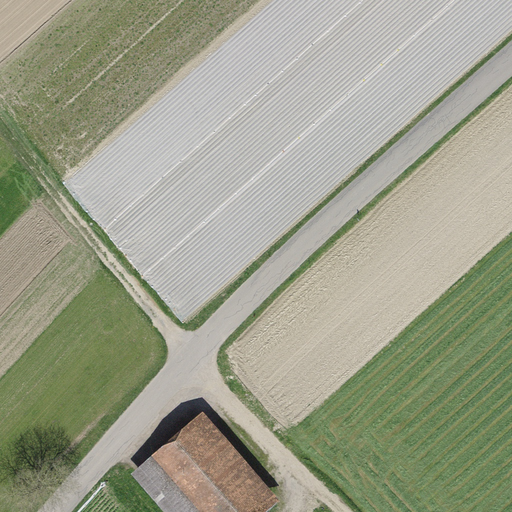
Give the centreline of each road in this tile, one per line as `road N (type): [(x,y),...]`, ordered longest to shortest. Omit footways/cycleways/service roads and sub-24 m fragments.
road 1 (tertiary): [(511,66),(191,358),(56,511)]
road 2 (track): [(0,127),(191,358),(340,511)]
